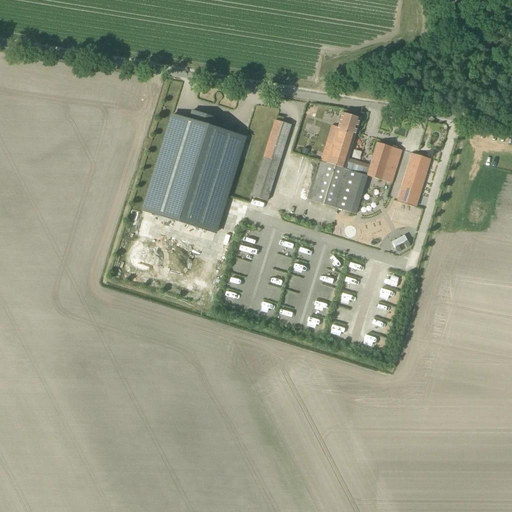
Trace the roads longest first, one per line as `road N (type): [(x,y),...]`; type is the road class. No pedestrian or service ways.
road 1 (unclassified): [(511,125),(0,44)]
road 2 (track): [(320,100),(322,87),(343,69),(413,46),(426,27),(422,0)]
